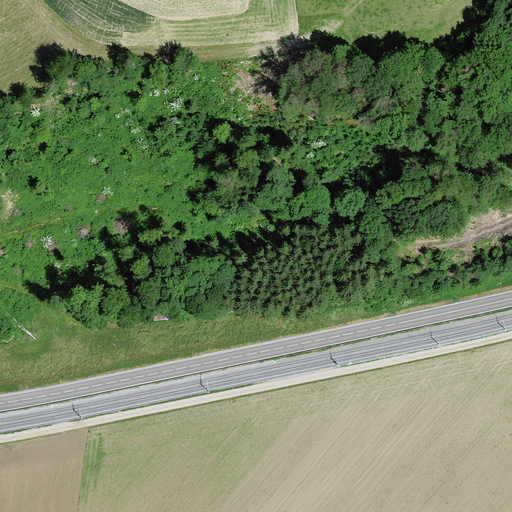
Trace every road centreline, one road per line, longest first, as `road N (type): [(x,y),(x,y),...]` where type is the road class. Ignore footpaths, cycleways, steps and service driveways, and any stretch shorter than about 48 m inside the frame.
road 1 (track): [(0,438),(511,334)]
road 2 (secondary): [(511,298),(0,402)]
road 3 (track): [(23,0),(52,31),(81,43),(165,47),(378,44),(426,30),(471,0)]
